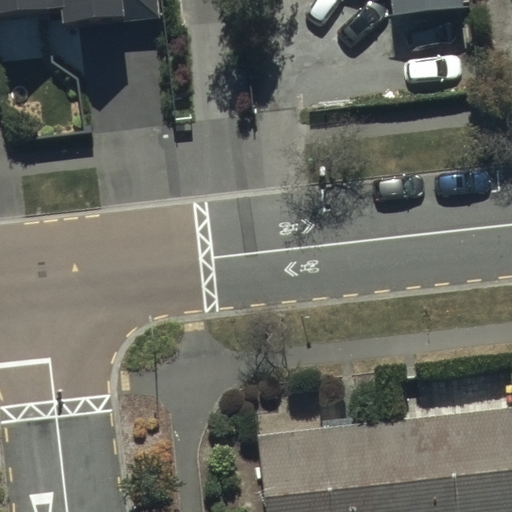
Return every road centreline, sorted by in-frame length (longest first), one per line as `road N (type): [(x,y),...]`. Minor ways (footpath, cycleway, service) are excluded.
road 1 (residential): [(41,276),(511,223)]
road 2 (residential): [(67,511),(41,276)]
